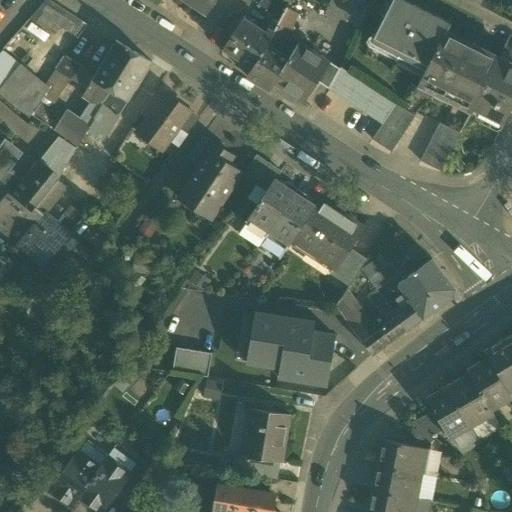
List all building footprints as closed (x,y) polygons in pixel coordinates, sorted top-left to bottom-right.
[(79,38),(88,23),(50,0),(44,0),(33,20),(50,30),(54,23),(79,38)] [(217,0),(183,0),(208,14),(217,0)] [(263,0),(260,5),(281,19),(287,8),(289,4),(283,0),(263,0)] [(370,4),(361,0),(331,0),(326,12),(360,26),(370,4)] [(449,25),(397,0),(392,0),(371,43),(425,71),(445,32),(449,25)] [(276,28),(288,34),(298,14),(287,8),(281,19),(276,28)] [(263,35),(240,20),(222,49),(252,69),(253,69),(268,45),(273,34),(266,30),(263,35)] [(268,45),(253,69),(252,69),(247,76),(269,91),(274,83),(290,59),(288,58),(279,52),(288,34),(276,28),(273,34),(268,45)] [(498,59),(445,32),(425,71),(420,81),(436,89),(434,93),(454,104),(456,99),(473,108),(498,59)] [(134,51),(116,41),(99,68),(117,79),(134,51)] [(288,58),(290,59),(274,83),(304,103),(317,81),(329,63),(298,42),(288,58)] [(0,52),(0,88),(21,64),(3,49),(0,52)] [(152,63),(134,51),(117,79),(135,90),(152,63)] [(511,107),(511,66),(498,59),(473,108),(472,109),(503,124),(511,107)] [(372,140),(390,152),(415,117),(329,63),(317,81),(382,126),(372,140)] [(0,88),(0,95),(30,119),(51,90),(21,64),(0,88)] [(117,79),(99,68),(81,97),(91,103),(99,108),(117,79)] [(135,90),(117,79),(99,108),(91,103),(85,113),(95,119),(110,128),(117,115),(119,116),(135,90)] [(148,118),(141,128),(150,134),(150,137),(148,140),(162,150),(188,112),(164,95),(161,100),(148,118)] [(161,100),(153,95),(142,113),(148,118),(161,100)] [(54,131),(78,146),(95,119),(85,113),(80,121),(66,113),(54,131)] [(460,133),(440,123),(421,161),(441,171),(460,133)] [(201,135),(186,156),(200,166),(215,144),(201,135)] [(60,139),(41,164),(58,177),(77,152),(60,139)] [(7,143),(0,151),(0,183),(13,194),(11,197),(13,198),(24,185),(7,171),(21,154),(7,143)] [(200,166),(188,184),(220,205),(242,173),(229,164),(233,157),(215,144),(200,166)] [(257,156),(243,175),(256,184),(270,164),(257,156)] [(281,172),(270,164),(256,184),(255,185),(266,192),(274,179),(276,180),(281,172)] [(24,185),(13,198),(31,213),(36,207),(56,182),(37,168),(24,185)] [(266,192),(248,219),(269,233),(295,193),(276,180),(274,179),(266,192)] [(56,182),(36,207),(44,213),(63,189),(56,182)] [(220,205),(188,184),(178,198),(211,220),(220,205)] [(295,193),(269,233),(288,247),(293,240),(314,207),(295,193)] [(13,198),(11,197),(0,209),(0,225),(21,242),(44,213),(36,207),(31,213),(13,198)] [(361,228),(319,200),(314,207),(293,240),(333,268),(334,268),(349,247),(361,228)] [(58,224),(69,233),(82,217),(70,208),(58,224)] [(58,224),(44,213),(21,242),(18,245),(44,265),(69,233),(58,224)] [(107,242),(90,228),(80,242),(97,255),(107,242)] [(367,259),(349,247),(334,268),(333,268),(329,273),(349,286),(367,259)] [(361,341),(372,355),(452,297),(454,289),(432,259),(397,284),(412,305),(394,318),(388,322),(376,330),(361,341)] [(369,282),(376,291),(398,275),(391,266),(369,282)] [(59,290),(37,271),(25,286),(46,304),(59,290)] [(333,301),(361,341),(376,330),(348,291),(333,301)] [(369,296),(388,322),(394,318),(376,291),(369,296)] [(327,386),(334,338),(310,334),(312,323),(257,314),(249,363),(281,368),(279,378),(327,386)] [(511,334),(485,350),(489,358),(509,392),(511,390),(511,334)] [(172,372),(184,374),(188,350),(176,349),(172,372)] [(184,374),(196,376),(199,352),(188,350),(184,374)] [(196,376),(207,378),(211,354),(199,352),(196,376)] [(511,396),(509,392),(489,358),(468,370),(470,374),(491,410),(511,397),(511,396)] [(470,374),(448,387),(471,426),(493,413),(491,410),(470,374)] [(448,387),(425,400),(432,411),(443,430),(448,439),(471,426),(448,387)] [(289,415),(249,408),(241,455),(255,458),(280,462),(281,462),(289,415)] [(432,411),(413,423),(432,437),(443,430),(432,411)] [(432,437),(413,423),(408,445),(425,449),(429,449),(432,437)] [(74,434),(64,448),(53,463),(64,471),(78,452),(79,453),(86,443),(74,434)] [(86,443),(79,453),(78,452),(64,471),(50,491),(72,507),(79,498),(79,497),(107,458),(107,459),(109,456),(88,440),(86,443)] [(408,445),(382,440),(377,466),(420,474),(425,449),(408,445)] [(107,458),(79,497),(79,498),(99,511),(101,511),(115,493),(129,474),(128,473),(107,459),(107,458)] [(280,462),(255,458),(252,476),(276,480),(277,480),(280,462)] [(146,472),(135,464),(128,473),(129,474),(115,493),(128,503),(146,472)] [(420,474),(377,466),(373,490),(416,498),(420,474)] [(277,480),(276,480),(273,494),(274,495),(274,496),(294,500),(297,483),(277,480)] [(273,494),(218,485),(213,511),(271,511),(274,496),(274,495),(273,494)] [(413,511),(416,498),(373,490),(368,511),(413,511)] [(429,511),(432,502),(416,498),(413,511),(429,511)]
